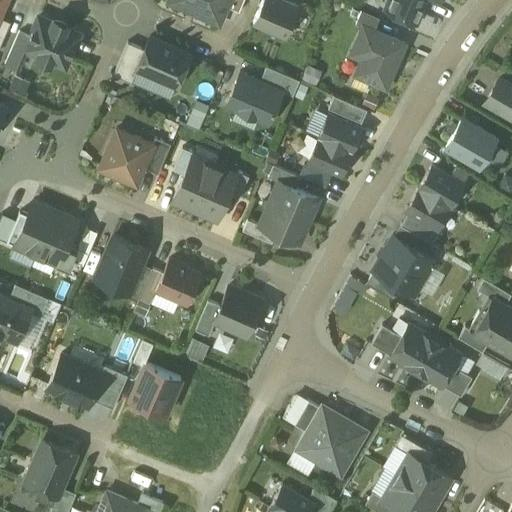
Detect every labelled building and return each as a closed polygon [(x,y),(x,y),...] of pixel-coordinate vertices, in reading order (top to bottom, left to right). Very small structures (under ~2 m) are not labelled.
[(228,0),(169,0),(169,1),(219,22),(228,0)] [(298,6),(284,0),(261,0),(253,21),(285,35),(298,6)] [(389,0),(386,8),(416,21),(424,0),(389,0)] [(379,18),(361,10),(355,23),(363,26),(363,25),(374,29),(379,18)] [(79,33),(38,15),(30,35),(26,45),(38,51),(36,56),(51,63),(52,61),(64,66),(79,33)] [(405,43),(379,32),(363,25),(355,44),(366,49),(361,60),(355,74),(385,87),(405,43)] [(19,30),(5,64),(16,69),(26,45),(30,35),(19,30)] [(189,53),(150,36),(144,48),(136,67),(137,68),(175,84),(189,53)] [(144,48),(128,41),(113,74),(131,82),(137,68),(136,67),(144,48)] [(355,44),(350,55),(361,60),(366,49),(355,44)] [(7,86),(25,92),(30,77),(12,71),(7,86)] [(282,89),(240,71),(225,104),(268,122),(282,89)] [(511,86),(499,78),(485,102),(491,105),(511,117),(511,86)] [(367,108),(334,94),(328,107),(361,121),(367,108)] [(192,104),(186,123),(199,127),(206,109),(192,104)] [(361,126),(328,111),(318,135),(351,149),(361,126)] [(496,136),(461,116),(445,144),(479,164),(496,136)] [(134,139),(129,140),(113,133),(99,167),(136,183),(143,166),(153,143),(152,143),(135,135),(134,139)] [(351,149),(318,135),(308,159),(326,167),(341,173),(351,149)] [(170,143),(155,136),(152,143),(153,143),(143,166),(158,173),(170,143)] [(182,146),(173,168),(184,173),(192,154),(193,155),(194,151),(182,146)] [(193,155),(192,154),(172,199),(195,208),(214,164),(193,155)] [(214,164),(195,208),(217,218),(228,192),(236,173),(235,173),(214,164)] [(300,175),(273,164),(268,175),(279,180),(279,179),(295,186),(300,175)] [(432,164),(419,186),(437,196),(450,204),(463,182),(436,166),(432,164)] [(249,175),(237,170),(235,173),(236,173),(228,192),(239,197),(249,175)] [(295,186),(279,179),(279,180),(269,201),(308,218),(318,196),(295,186)] [(437,196),(419,186),(406,208),(408,209),(437,226),(437,225),(450,204),(437,196)] [(55,208),(33,199),(23,221),(14,243),(15,244),(36,253),(55,208)] [(308,218),(269,201),(260,223),(276,230),(298,240),(308,218)] [(55,208),(36,253),(58,262),(77,218),(55,208)] [(437,226),(408,209),(400,223),(420,235),(431,241),(440,227),(437,225),(437,226)] [(23,221),(9,215),(0,234),(0,245),(12,251),(15,244),(14,243),(23,221)] [(276,230),(260,223),(247,217),(242,229),(272,242),(272,241),(276,230)] [(420,235),(400,223),(394,234),(414,245),(420,235)] [(88,225),(81,241),(91,245),(98,230),(88,225)] [(394,234),(393,233),(373,267),(374,268),(404,286),(414,292),(431,262),(432,263),(434,261),(433,260),(434,257),(414,245),(394,234)] [(114,234),(101,264),(95,276),(127,290),(133,277),(134,278),(141,262),(147,248),(114,234)] [(91,245),(81,241),(75,255),(85,259),(91,245)] [(200,272),(169,258),(163,272),(155,289),(162,292),(162,291),(187,302),(200,272)] [(152,267),(141,262),(134,278),(133,277),(127,290),(125,294),(137,300),(138,299),(152,267)] [(152,267),(138,299),(149,304),(155,289),(163,272),(152,267)] [(404,286),(374,268),(366,282),(396,299),(404,286)] [(332,305),(346,312),(363,279),(349,272),(332,305)] [(511,293),(483,277),(477,288),(492,297),(493,296),(505,303),(511,293)] [(48,297),(15,283),(9,297),(32,307),(30,311),(40,316),(48,297)] [(260,298),(229,284),(220,304),(214,320),(215,320),(245,333),(260,298)] [(9,297),(0,293),(0,332),(17,340),(30,311),(32,307),(9,297)] [(511,307),(505,303),(493,296),(492,297),(492,298),(483,313),(479,310),(469,326),(469,327),(468,328),(488,339),(511,353),(511,307)] [(220,304),(208,299),(195,328),(209,334),(215,320),(214,320),(220,304)] [(435,336),(409,321),(401,334),(390,353),(389,354),(415,369),(435,336)] [(401,334),(382,323),(371,342),(390,353),(401,334)] [(488,339),(468,328),(469,327),(465,324),(458,336),(482,350),(488,339)] [(189,334),(182,351),(201,359),(208,342),(189,334)] [(460,351),(435,336),(415,369),(441,384),(442,383),(453,364),(460,351)] [(103,370),(61,352),(47,386),(62,393),(65,392),(76,396),(77,399),(88,404),(103,370)] [(180,376),(146,361),(130,398),(164,413),(180,376)] [(472,375),(453,364),(442,383),(461,394),(472,375)] [(308,399),(295,423),(306,429),(319,406),(324,409),(325,408),(308,399)] [(324,409),(319,406),(306,429),(295,448),(314,459),(317,455),(339,468),(361,430),(324,409)] [(432,452),(401,433),(394,444),(408,453),(408,452),(426,462),(432,452)] [(75,453),(42,438),(24,480),(56,494),(57,494),(61,485),(75,453)] [(426,462),(408,452),(408,453),(396,473),(438,497),(450,476),(426,462)] [(429,511),(438,497),(396,473),(383,496),(382,497),(403,509),(408,511),(429,511)] [(307,497),(282,482),(269,505),(281,511),(306,511),(312,502),(313,500),(307,497)] [(61,485),(57,494),(56,494),(48,511),(66,511),(76,491),(61,485)] [(329,511),(337,498),(314,485),(307,497),(313,500),(312,502),(318,505),(314,511),(329,511)] [(137,503),(106,490),(96,511),(142,511),(145,507),(137,503)] [(400,511),(403,509),(382,497),(383,496),(372,490),(365,503),(380,511),(400,511)] [(158,511),(163,502),(141,492),(137,503),(145,507),(157,511),(158,511)]
